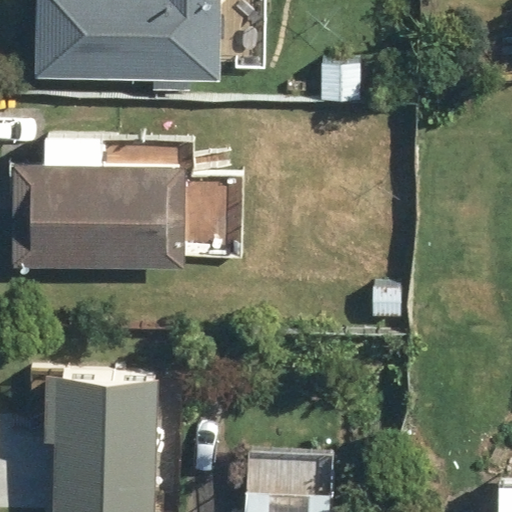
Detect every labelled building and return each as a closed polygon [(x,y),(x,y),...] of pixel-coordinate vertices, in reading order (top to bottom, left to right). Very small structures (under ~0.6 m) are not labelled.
[(50,0),(49,64),(232,68),(234,0),(50,0)] [(329,91),(369,92),(369,55),(330,54),(329,91)] [(26,253),(196,259),(199,154),(113,151),(115,127),(59,126),(59,150),(29,148),(26,253)] [(284,198),(303,198),(304,164),(284,164),(284,198)] [(380,308),(411,308),(412,277),(380,277),(380,308)] [(65,511),(167,511),(172,365),(61,361),(60,428),(68,430),(65,511)] [(344,511),(348,477),(266,472),(263,507),(238,505),(237,511),(344,511)]
